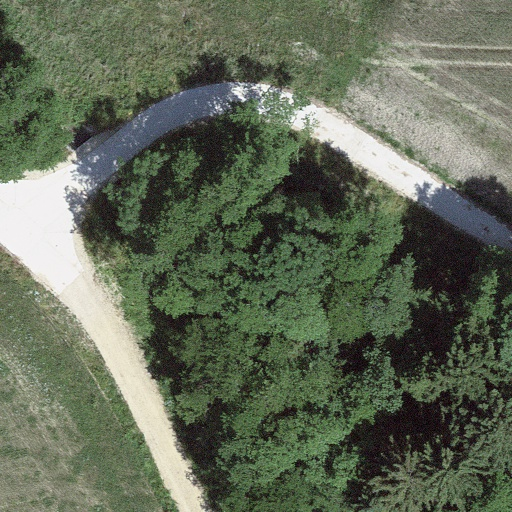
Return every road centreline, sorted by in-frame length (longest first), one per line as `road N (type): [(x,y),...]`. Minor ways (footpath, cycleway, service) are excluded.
road 1 (track): [(0,211),(16,224),(208,89),(342,115),(511,239)]
road 2 (unclassified): [(16,224),(79,305),(189,511)]
